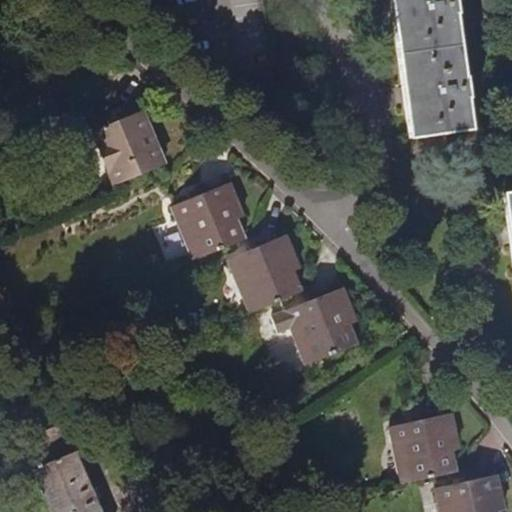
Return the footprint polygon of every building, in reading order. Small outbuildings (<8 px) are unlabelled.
[(388,0),(409,139),(472,130),(468,100),(470,98),(467,76),(464,76),(456,16),(458,15),(456,0),(388,0)] [(276,86),(281,114),(317,108),(312,79),(276,86)] [(142,111),(93,129),(114,183),(163,164),(142,111)] [(229,183),(171,207),(179,227),(181,226),(193,260),(245,239),(237,218),(243,216),(229,183)] [(286,234),(226,260),(232,273),(234,274),(250,314),(299,294),(292,274),(300,271),(286,234)] [(340,288),(273,316),(279,331),(291,324),(307,365),(355,346),(346,325),(355,322),(340,288)] [(451,451),(458,450),(450,414),(388,428),(392,442),(394,442),(404,482),(455,471),(451,451)] [(64,424),(49,431),(61,458),(76,452),(64,424)] [(61,458),(49,431),(33,438),(45,466),(33,471),(50,511),(101,511),(76,452),(61,458)] [(443,511),(496,511),(504,510),(496,474),(434,489),(438,503),(441,502),(443,511)]
